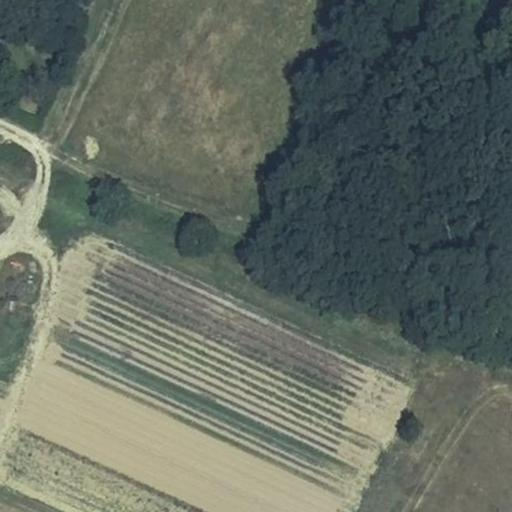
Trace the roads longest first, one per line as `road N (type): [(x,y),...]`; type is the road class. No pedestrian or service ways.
road 1 (track): [(511,364),(97,225),(86,217),(78,169),(0,128)]
road 2 (track): [(109,0),(55,115),(40,129),(0,126)]
